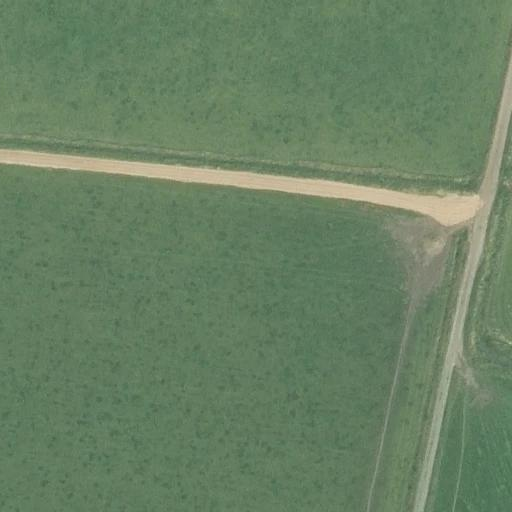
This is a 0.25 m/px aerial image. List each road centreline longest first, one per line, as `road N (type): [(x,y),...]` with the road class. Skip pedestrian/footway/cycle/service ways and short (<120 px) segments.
road 1 (track): [(0,160),(483,212)]
road 2 (track): [(511,78),(420,511)]
